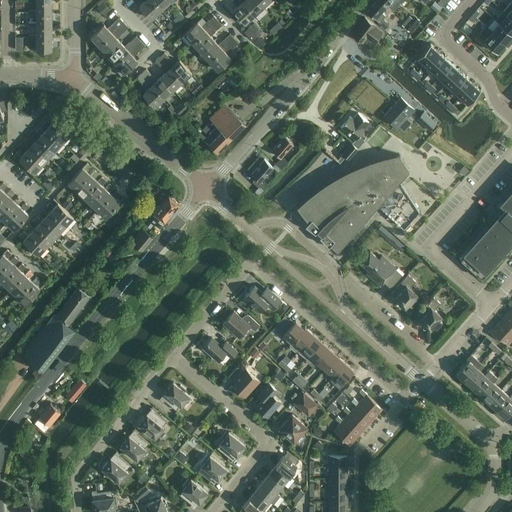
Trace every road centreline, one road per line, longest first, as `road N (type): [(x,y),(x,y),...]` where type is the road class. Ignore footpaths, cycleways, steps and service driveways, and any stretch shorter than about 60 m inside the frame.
road 1 (tertiary): [(0,453),(26,406),(205,188)]
road 2 (residential): [(174,356),(255,265),(405,399)]
road 3 (tertiary): [(205,188),(367,0)]
road 4 (residential): [(208,511),(273,442),(174,356)]
road 5 (residential): [(492,303),(428,247),(511,152)]
road 6 (residential): [(79,511),(75,475),(174,356)]
road 7 (residential): [(0,154),(54,105),(130,174)]
road 8 (unclassified): [(205,188),(75,78)]
road 9 (residential): [(472,0),(440,36),(511,119)]
road 10 (residential): [(435,364),(346,283)]
